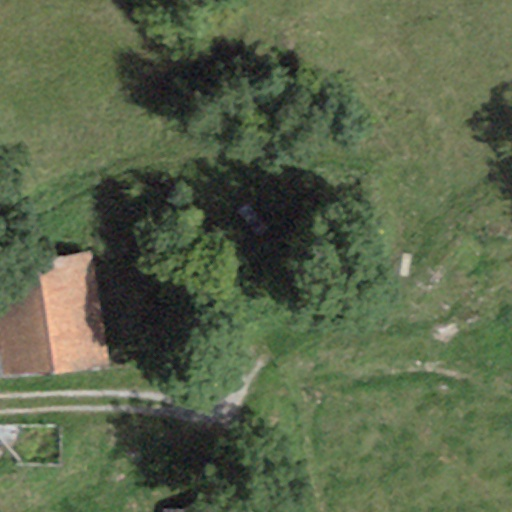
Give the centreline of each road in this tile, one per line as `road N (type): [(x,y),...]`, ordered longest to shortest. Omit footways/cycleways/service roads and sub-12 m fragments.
road 1 (track): [(511,172),(267,349)]
road 2 (track): [(0,228),(104,168)]
